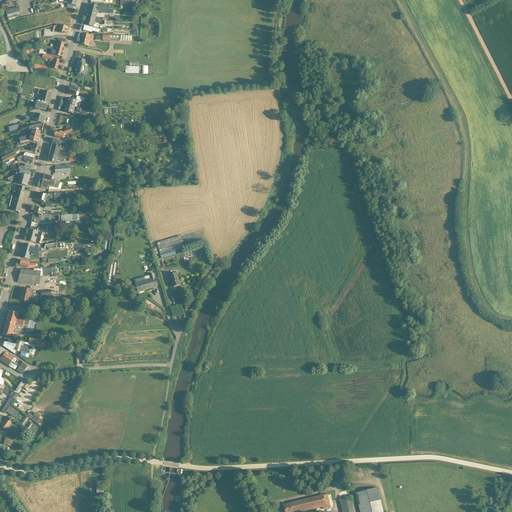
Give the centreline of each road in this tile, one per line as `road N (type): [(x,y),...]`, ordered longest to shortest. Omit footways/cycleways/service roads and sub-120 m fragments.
road 1 (unclassified): [(152,463),(225,470),(437,458),(511,473)]
road 2 (tertiary): [(84,0),(0,304)]
road 3 (unclassified): [(0,364),(23,377),(172,365)]
road 4 (unclassified): [(152,463),(116,460),(36,473),(0,465)]
